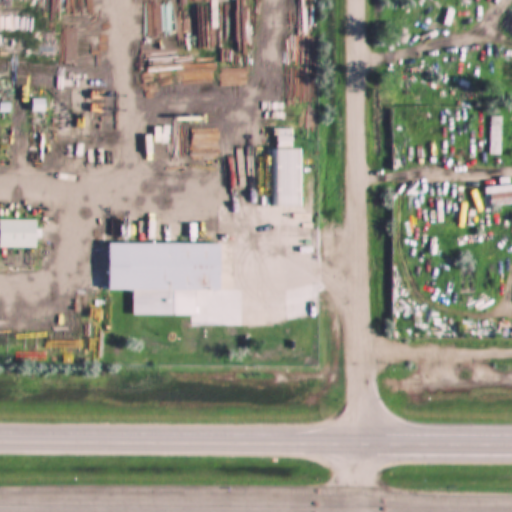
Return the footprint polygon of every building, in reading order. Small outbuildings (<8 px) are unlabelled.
[(501,155),(501,117),(490,117),(490,155),(501,155)] [(300,189),(301,149),(292,149),(293,136),(276,135),(274,204),(290,205),(290,189),(300,189)] [(511,206),(511,193),(490,194),(490,207),(511,206)] [(0,219),(0,247),(36,248),(36,219),(0,219)] [(221,291),(221,243),(109,243),(108,290),(132,290),(132,315),(200,315),(201,291),(221,291)]
